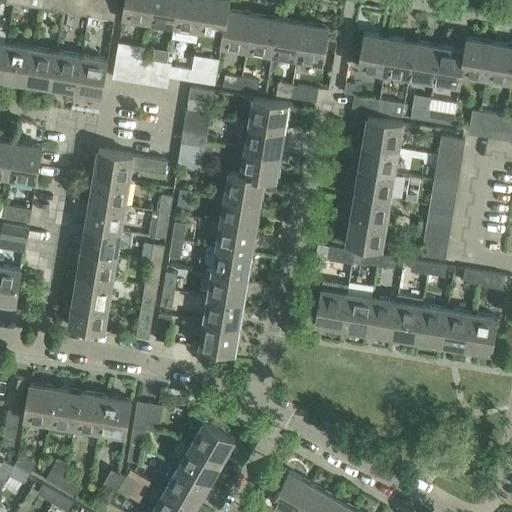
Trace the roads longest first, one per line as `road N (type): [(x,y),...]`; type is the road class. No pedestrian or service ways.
road 1 (residential): [(258,398),(323,107)]
road 2 (residential): [(48,342),(78,120)]
road 3 (residential): [(258,398),(215,376),(48,342)]
road 4 (residential): [(452,511),(281,411)]
road 5 (residential): [(511,150),(481,145),(464,255)]
